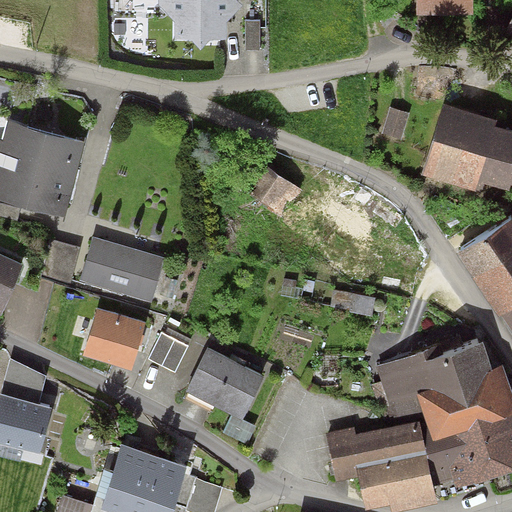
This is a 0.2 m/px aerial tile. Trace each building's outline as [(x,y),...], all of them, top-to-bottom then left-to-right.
[(158,0),(159,3),(173,11),(174,33),(195,33),(200,39),(207,31),(226,31),(226,15),(242,1),(240,0),(158,0)] [(474,0),(417,0),(418,10),(474,8),(474,0)] [(511,3),(497,34),(511,41),(511,3)] [(259,16),(245,16),(245,47),(260,47),(259,16)] [(498,120),(442,103),(421,175),(483,193),(486,184),(510,191),(511,185),(511,132),(496,128),(498,120)] [(409,112),(390,106),(382,133),(401,139),(409,112)] [(82,132),(6,115),(0,142),(0,195),(64,210),(82,132)] [(254,195),(280,212),(295,190),(269,173),(254,195)] [(19,206),(0,201),(0,215),(16,220),(19,206)] [(511,209),(456,248),(498,312),(511,302),(511,209)] [(92,232),(80,276),(150,298),(163,252),(92,232)] [(79,243),(51,237),(42,275),(71,281),(79,243)] [(0,247),(0,304),(22,257),(0,247)] [(178,278),(165,274),(159,291),(172,295),(178,278)] [(143,316),(97,302),(83,349),(129,362),(143,316)] [(511,302),(498,312),(511,329),(511,302)] [(429,344),(375,361),(389,402),(418,394),(433,430),(511,403),(511,384),(502,357),(492,359),(483,330),(429,344)] [(149,359),(175,371),(188,345),(162,333),(149,359)] [(208,343),(187,386),(233,409),(242,413),(263,369),(208,343)] [(11,354),(4,388),(40,397),(45,372),(11,354)] [(4,388),(0,387),(0,437),(37,447),(49,400),(40,397),(4,388)] [(511,403),(433,430),(422,433),(435,484),(452,477),(454,482),(511,464),(511,403)] [(258,421),(233,409),(223,431),(247,443),(258,421)] [(352,430),(328,436),(338,476),(358,471),(366,502),(390,496),(392,506),(438,495),(435,484),(422,433),(420,425),(355,439),(352,430)] [(97,476),(85,511),(108,511),(112,499),(153,511),(170,511),(173,504),(187,508),(197,476),(181,471),(184,460),(128,443),(123,459),(97,476)]
